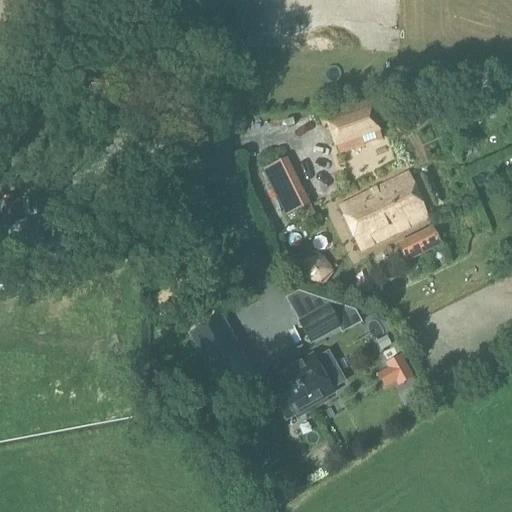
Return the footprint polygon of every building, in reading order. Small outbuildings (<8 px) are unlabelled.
[(130,0),(130,18),(173,20),(173,15),(174,0),(130,0)] [(236,46),(262,48),(264,11),(238,9),(236,46)] [(325,116),(339,156),(382,141),(369,101),(325,116)] [(311,206),(287,159),(262,170),(285,219),(311,206)] [(409,174),(340,209),(362,252),(428,218),(409,174)] [(442,247),(433,228),(397,246),(407,265),(442,247)] [(204,242),(203,259),(216,260),(217,243),(204,242)] [(315,257),(308,271),(319,276),(325,261),(315,257)] [(362,323),(356,312),(335,305),(329,308),(340,327),(343,334),(362,323)] [(301,324),(312,343),(340,327),(329,308),(301,324)] [(13,310),(0,311),(0,339),(16,338),(13,310)] [(378,342),(384,351),(394,345),(389,336),(378,342)] [(207,361),(225,393),(255,376),(237,345),(207,361)] [(387,365),(390,370),(393,368),(400,380),(410,374),(412,379),(413,378),(401,357),(387,365)] [(267,384),(287,419),(295,415),(297,419),(328,402),(325,398),(333,393),(313,358),(267,384)] [(229,436),(236,420),(216,412),(209,429),(229,436)]
